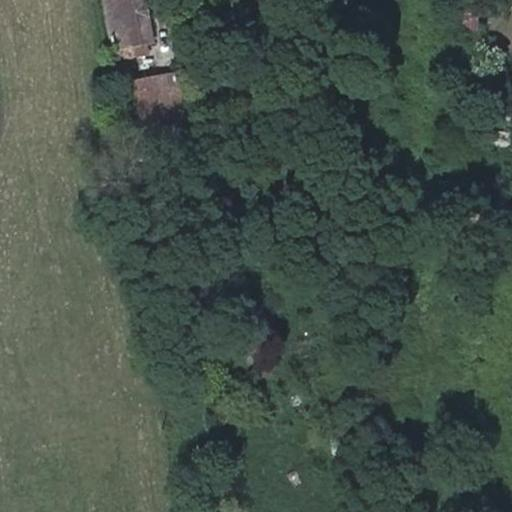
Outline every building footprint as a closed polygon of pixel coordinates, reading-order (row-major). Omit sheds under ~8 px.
[(149,0),(103,0),(114,62),(136,58),(135,51),(147,49),(157,47),(149,0)] [(441,0),(447,43),(482,38),(477,0),(441,0)] [(149,56),(147,49),(135,51),(136,58),(149,56)] [(185,72),(140,79),(145,110),(146,109),(149,128),(153,150),(161,149),(163,163),(177,161),(174,147),(196,143),(185,72)] [(149,128),(146,109),(145,110),(138,111),(141,129),(149,128)] [(269,297),(248,301),(255,336),(276,332),(269,297)]
